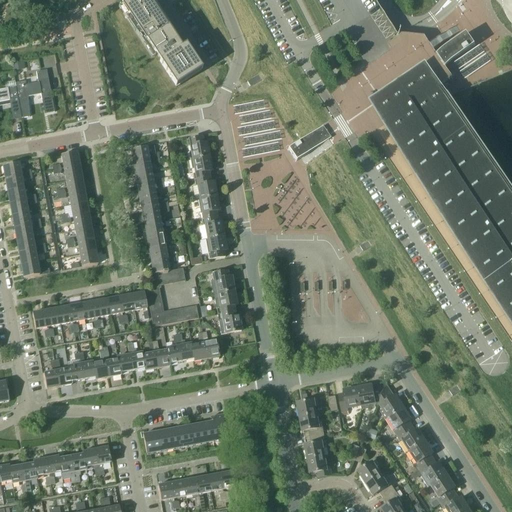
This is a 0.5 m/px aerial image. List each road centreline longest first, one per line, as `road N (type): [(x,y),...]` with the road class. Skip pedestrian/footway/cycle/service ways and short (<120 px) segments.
road 1 (residential): [(274,385),(218,111)]
road 2 (residential): [(495,511),(397,360)]
road 3 (residential): [(274,385),(124,416)]
road 4 (residential): [(6,305),(140,279)]
road 5 (residential): [(274,385),(397,360)]
road 6 (residential): [(95,133),(218,111)]
